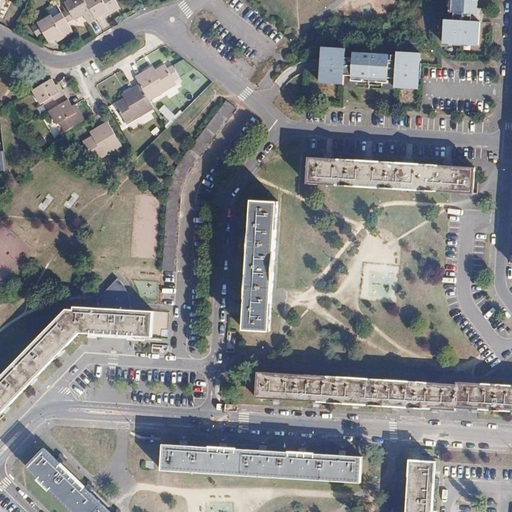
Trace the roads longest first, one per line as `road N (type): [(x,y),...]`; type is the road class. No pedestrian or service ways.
road 1 (residential): [(281,126),(226,199),(213,419)]
road 2 (tertiary): [(213,419),(511,437)]
road 3 (residential): [(509,137),(281,126)]
road 4 (tertiary): [(0,453),(52,411),(213,419)]
road 5 (residential): [(172,19),(141,20),(62,61),(0,34)]
road 6 (residential): [(509,137),(500,278),(511,304)]
road 7 (residential): [(281,126),(181,37),(172,19)]
